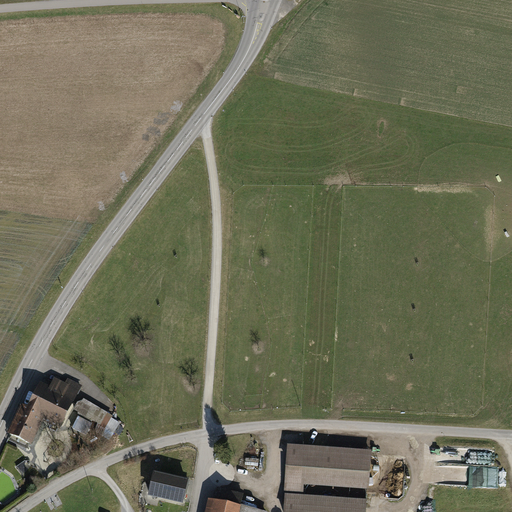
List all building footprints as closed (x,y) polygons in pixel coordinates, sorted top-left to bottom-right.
[(260,133),(263,118),(243,114),(241,130),(260,133)] [(63,433),(83,387),(68,381),(66,385),(55,381),(52,390),(43,386),(31,410),(23,408),(10,437),(36,447),(46,425),(63,433)] [(79,405),(75,412),(85,418),(93,406),(86,402),(79,405)] [(366,511),(371,454),(290,448),(285,511),(366,511)] [(27,464),(17,470),(25,481),(27,464)] [(190,482),(155,473),(150,497),(184,506),(190,482)] [(241,497),(219,492),(216,504),(210,502),(207,511),(246,511),(238,510),(241,497)]
